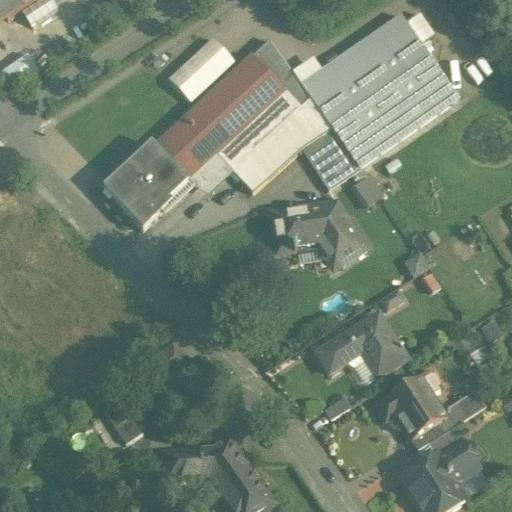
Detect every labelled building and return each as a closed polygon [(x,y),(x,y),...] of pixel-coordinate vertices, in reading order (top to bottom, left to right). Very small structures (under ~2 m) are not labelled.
[(0,0),(0,28),(45,0),(0,0)] [(401,20),(301,89),(332,133),(359,172),(459,103),(401,20)] [(212,40),(168,82),(192,107),(236,64),(212,40)] [(270,46),(127,178),(124,174),(105,191),(104,189),(103,190),(144,235),(144,234),(143,233),(161,216),(158,212),(215,159),(252,199),(304,156),(332,133),(301,89),(270,46)] [(359,172),(332,133),(304,156),(308,163),(329,195),(360,174),(359,172)] [(380,202),(366,182),(355,190),(369,210),(380,202)] [(338,210),(310,215),(310,213),(273,219),(277,245),(294,243),(295,254),(319,250),(334,272),(366,250),(338,210)] [(120,348),(51,282),(31,289),(29,283),(1,257),(0,257),(0,310),(72,380),(86,365),(85,362),(93,360),(106,372),(122,355),(120,348)] [(397,294),(381,305),(387,315),(404,304),(397,294)] [(379,318),(317,358),(330,379),(346,369),(345,366),(361,356),(378,383),(407,364),(393,343),(395,342),(379,318)] [(172,348),(144,371),(159,389),(187,367),(172,348)] [(437,380),(430,378),(421,384),(419,385),(430,401),(432,399),(440,394),(438,390),(439,384),(437,380)] [(430,401),(419,385),(421,384),(421,383),(376,411),(386,427),(395,421),(411,445),(413,444),(447,423),(444,419),(432,399),(430,401)] [(447,423),(413,444),(419,454),(428,448),(449,435),(485,411),(476,398),(444,419),(447,423)] [(344,403),(325,415),(331,425),(351,413),(344,403)] [(120,405),(105,415),(125,447),(141,438),(120,405)] [(449,435),(428,448),(435,459),(456,446),(449,435)] [(230,444),(215,453),(162,458),(165,486),(182,484),(181,481),(202,481),(215,488),(231,511),(270,511),(275,508),(266,495),(263,497),(244,470),(247,468),(230,444)] [(435,459),(400,482),(407,493),(411,494),(417,504),(417,508),(419,511),(453,511),(465,504),(456,489),(456,485),(478,471),(463,448),(459,451),(456,446),(435,459)]
